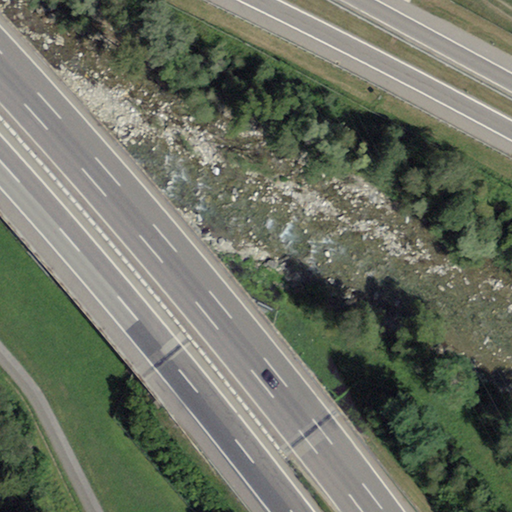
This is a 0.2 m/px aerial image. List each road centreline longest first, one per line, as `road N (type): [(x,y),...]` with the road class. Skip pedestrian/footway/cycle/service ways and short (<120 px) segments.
road 1 (motorway): [(372,511),(194,287),(0,65)]
road 2 (motorway): [(0,162),(290,511)]
road 3 (motorway): [(254,0),(511,132)]
road 4 (motorway): [(511,84),(357,0)]
